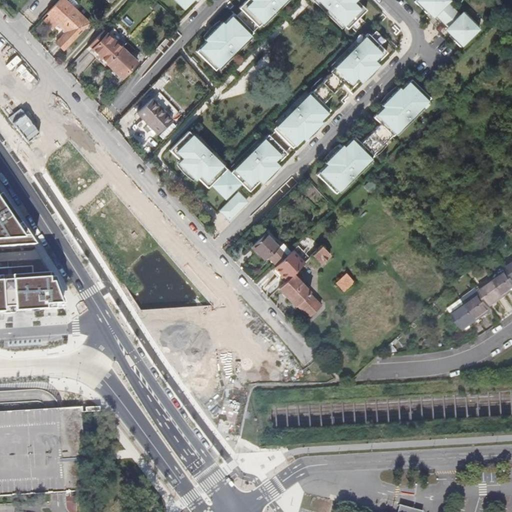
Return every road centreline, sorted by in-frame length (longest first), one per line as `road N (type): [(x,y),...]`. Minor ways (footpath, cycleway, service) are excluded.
road 1 (residential): [(306,356),(11,38)]
road 2 (residential): [(242,511),(312,465),(511,457)]
road 3 (tertiary): [(113,331),(231,511)]
road 4 (tertiary): [(0,156),(113,331)]
road 5 (residential): [(511,332),(471,361),(375,374)]
